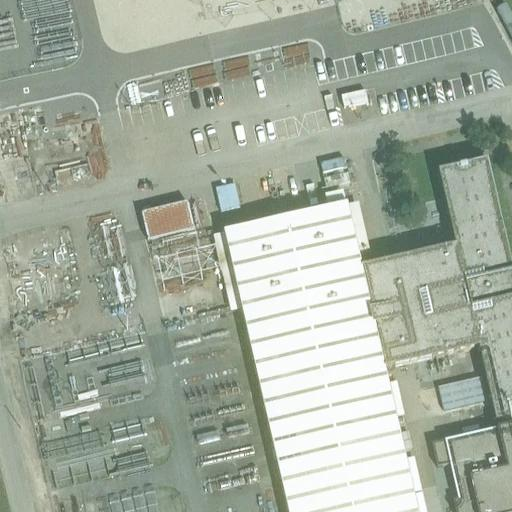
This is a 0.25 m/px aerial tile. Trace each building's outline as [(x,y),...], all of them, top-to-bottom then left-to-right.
[(342,112),(366,108),(363,93),(339,97),(342,112)] [(321,178),(345,172),(342,160),(319,165),(321,178)] [(241,315),(286,511),(425,511),(422,498),(413,499),(413,498),(422,496),(414,463),(406,464),(403,456),(412,454),(407,438),(400,440),(396,422),(404,420),(396,387),(388,389),(385,374),(478,353),(495,426),(511,422),(511,275),(487,166),(438,177),(455,251),(361,273),(359,262),(370,259),(358,209),(347,211),(347,210),(346,210),(343,197),(325,201),(327,214),(223,238),(224,240),(213,242),(230,318),(241,315)] [(219,216),(238,212),(232,185),(213,189),(219,216)] [(194,235),(187,208),(142,218),(148,245),(194,235)] [(474,382),(450,388),(455,412),(480,406),(474,382)] [(443,390),(420,395),(425,418),(448,413),(443,390)] [(511,511),(511,422),(511,431),(480,439),(478,430),(462,434),(464,442),(431,449),(437,473),(449,471),(457,505),(453,506),(454,511),(511,511)]
